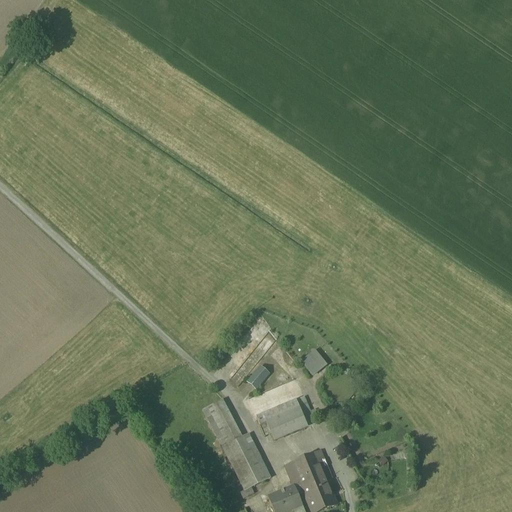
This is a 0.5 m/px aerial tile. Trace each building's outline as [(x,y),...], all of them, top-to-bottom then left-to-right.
[(301,362),(314,377),(328,365),(316,350),(301,362)] [(261,368),(247,384),(256,391),(269,375),(261,368)] [(345,377),(340,376),(334,377),(329,380),(326,385),(326,391),(327,397),(330,402),(335,405),(341,406),(347,405),(351,402),(354,397),(355,391),(354,385),(350,380),(345,377)] [(315,425),(304,399),(296,402),(308,428),(315,425)] [(296,402),(262,416),(271,435),(274,443),(308,428),(296,402)] [(242,439),(227,411),(208,421),(223,449),(242,439)] [(271,435),(262,416),(256,419),(265,438),(271,435)] [(242,439),(223,449),(247,498),(258,493),(255,487),(270,480),(248,436),(242,439)] [(332,481),(321,453),(316,455),(327,483),(332,481)] [(327,483),(316,455),(292,465),(301,489),(311,511),(323,511),(337,507),(327,483)] [(301,489),(292,465),(285,468),(293,487),(294,487),(296,491),(301,489)] [(293,487),(268,498),(273,511),(304,511),(296,491),(294,487),(293,487)]
